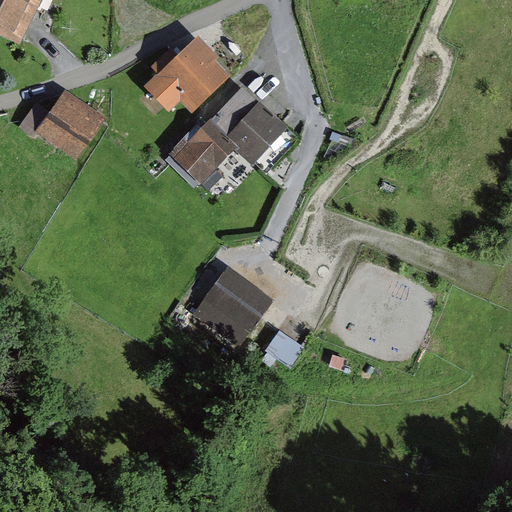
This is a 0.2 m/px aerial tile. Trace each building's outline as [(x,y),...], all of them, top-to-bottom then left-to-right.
[(0,0),(0,31),(24,43),(39,12),(48,16),(55,0),(0,0)] [(162,75),(149,87),(172,112),(183,101),(195,112),(231,77),(217,63),(221,59),(201,39),(178,60),(172,53),(155,68),(162,75)] [(289,129),(245,88),(212,124),(240,149),(256,165),(289,129)] [(110,118),(70,91),(55,113),(45,105),(30,127),(40,135),(44,130),(83,157),(110,118)] [(208,183),(240,149),(212,124),(205,131),(201,127),(176,153),(208,183)] [(280,298),(235,269),(206,312),(251,342),(260,328),(280,298)] [(256,373),(278,340),(260,328),(251,342),(206,312),(187,299),(175,318),(256,373)]
